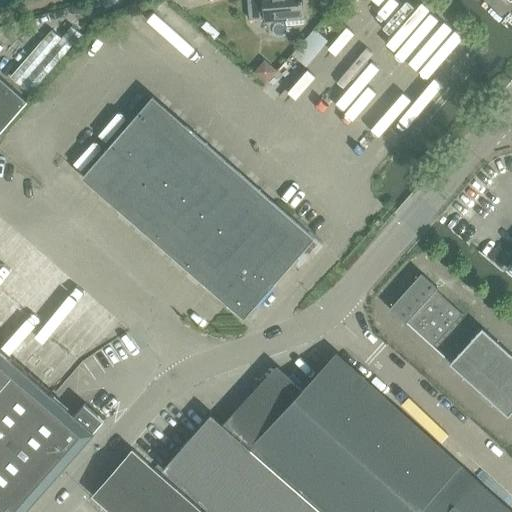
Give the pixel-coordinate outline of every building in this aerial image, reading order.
[(304,25),(301,0),(246,0),(248,20),(264,19),(265,22),(285,20),(285,26),(304,25)] [(83,36),(72,27),(62,39),(52,30),(11,77),(32,95),(83,36)] [(265,59),(253,72),(266,83),(277,71),(265,59)] [(0,131),(27,101),(0,76),(0,131)] [(314,238),(184,125),(152,97),(82,177),(244,318),(314,238)] [(407,321),(434,344),(462,313),(436,290),(438,288),(421,273),(390,309),(406,323),(407,321)] [(357,284),(333,303),(339,310),(363,291),(357,284)] [(450,363),(506,416),(511,410),(511,354),(482,328),(450,363)] [(0,511),(25,511),(95,432),(93,431),(103,420),(84,404),(75,415),(0,349),(0,511)] [(508,511),(479,485),(335,354),(251,449),(211,413),(161,469),(210,511),(508,511)] [(203,511),(132,449),(92,495),(111,511),(203,511)]
